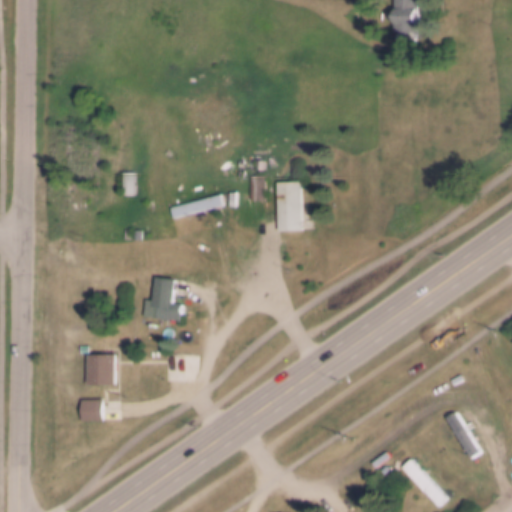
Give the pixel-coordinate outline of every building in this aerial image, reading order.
[(395,0),(418,0),(418,24),(395,24),(395,0)] [(255,156),(266,156),(266,167),(255,167),(255,156)] [(123,169),(135,169),(135,192),(123,192),(123,169)] [(253,172),(265,172),(265,197),(253,197),(253,172)] [(278,179),(302,178),(304,227),(280,228),(278,179)] [(172,204),(221,191),(225,202),(175,216),(172,204)] [(153,297),(156,274),(176,276),(173,299),(183,301),(181,317),(145,313),(147,296),(153,297)] [(88,351),(115,351),(115,382),(88,382),(88,351)] [(81,396),(102,396),(102,416),(81,416),(81,396)] [(448,414),(458,408),(482,448),(473,454),(448,414)] [(403,463),(413,454),(448,495),(438,503),(403,463)]
